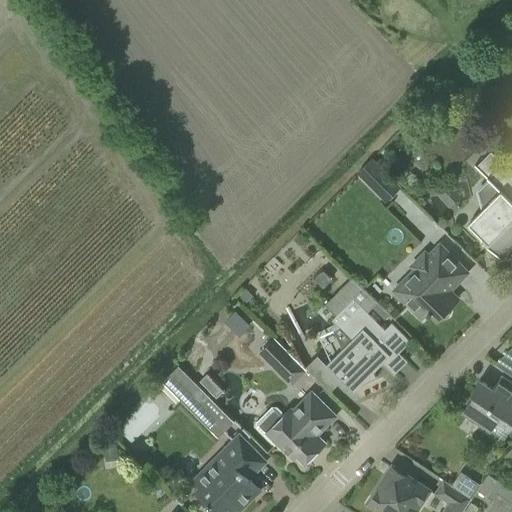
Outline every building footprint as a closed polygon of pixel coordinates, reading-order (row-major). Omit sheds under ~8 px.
[(488,178),(476,190),(481,210),(468,223),(482,237),(480,238),(499,257),(511,244),(511,201),(502,191),(511,180),(511,172),(490,151),(475,166),(488,178)] [(357,173),(386,201),(400,187),(372,158),(357,173)] [(414,269),(403,280),(417,295),(407,304),(422,318),(427,312),(429,314),(431,312),(438,319),(440,317),(442,318),(443,318),(446,318),(447,317),(448,316),(449,314),(449,312),(449,311),(447,309),(455,302),(448,295),(448,291),(468,272),(453,258),(439,244),(428,255),(425,252),(411,265),(414,269)] [(342,380),(347,391),(351,389),(353,391),(359,385),(376,377),(373,371),(382,363),(393,374),(407,361),(399,352),(410,341),(391,322),(384,329),(367,311),(377,301),(352,277),(325,303),(337,315),(332,320),(351,339),(326,364),(342,380)] [(245,288),(237,296),(245,304),(253,296),(245,288)] [(260,352),(274,365),(291,383),(305,369),(274,338),(260,352)] [(168,375),(185,392),(181,397),(216,432),(226,422),(218,415),(223,410),(178,365),(168,375)] [(208,373),(201,380),(217,397),(224,390),(208,373)] [(462,412),(478,423),(490,431),(502,414),(511,420),(511,383),(500,376),(492,388),(479,380),(470,393),(473,395),(462,412)] [(256,422),(256,426),(274,445),(277,442),(292,458),(296,454),(305,462),(325,443),(316,434),(335,415),(321,401),(311,391),(292,410),(290,408),(284,414),(276,406),(271,407),(256,422)] [(204,500),(202,502),(209,509),(211,507),(215,511),(237,511),(260,490),(249,478),(266,461),(238,434),(192,480),(199,486),(194,490),(204,500)] [(511,443),(503,455),(511,461),(511,443)] [(116,444),(104,446),(106,459),(119,457),(116,444)] [(428,469),(471,498),(490,470),(465,453),(457,465),(440,453),(428,469)] [(415,481),(398,470),(392,466),(368,502),(382,511),(414,511),(429,490),(415,481)] [(488,473),(476,490),(487,496),(498,480),(488,473)] [(442,511),(461,511),(471,498),(443,479),(434,493),(449,502),(442,511)] [(180,493),(174,499),(180,505),(186,499),(180,493)] [(511,511),(511,503),(497,494),(486,511),(487,511),(511,511)]
